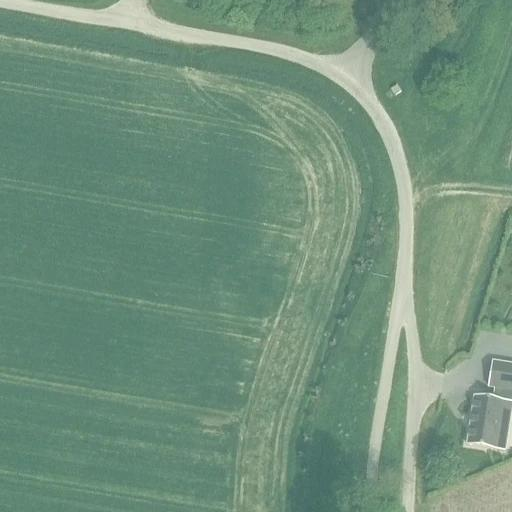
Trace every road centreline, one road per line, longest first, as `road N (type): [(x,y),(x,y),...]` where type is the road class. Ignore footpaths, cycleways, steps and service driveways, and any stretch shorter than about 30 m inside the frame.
road 1 (unclassified): [(400,288),(407,227),(398,159),(377,114),(343,78),(263,46),(0,0)]
road 2 (unclassified): [(400,288),(368,511)]
road 3 (unclassified): [(407,511),(417,377),(400,288)]
